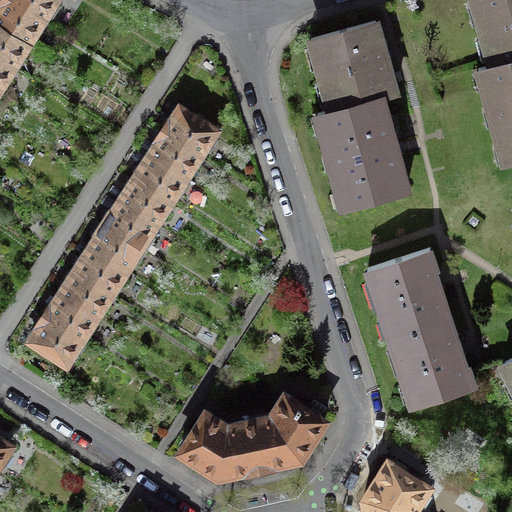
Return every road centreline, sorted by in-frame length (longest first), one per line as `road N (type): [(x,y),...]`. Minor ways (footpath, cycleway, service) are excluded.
road 1 (residential): [(309,511),(340,464),(358,415),(239,17)]
road 2 (residential): [(208,9),(0,337)]
road 3 (residential): [(0,379),(207,511)]
